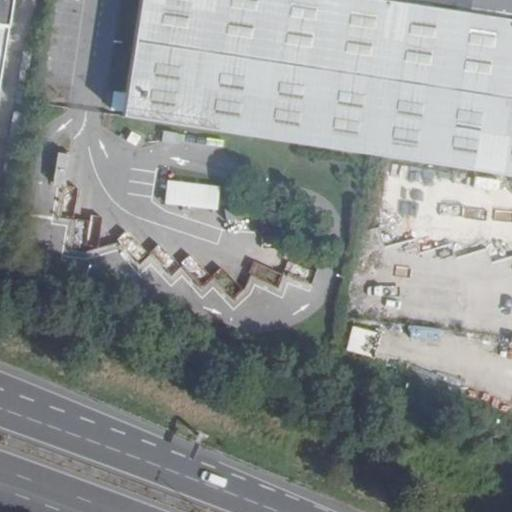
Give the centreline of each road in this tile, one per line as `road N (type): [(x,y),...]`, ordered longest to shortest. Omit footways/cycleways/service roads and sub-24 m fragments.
road 1 (trunk): [(271,511),(0,410)]
road 2 (unknown): [(86,112),(256,165),(270,185),(267,204),(230,244)]
